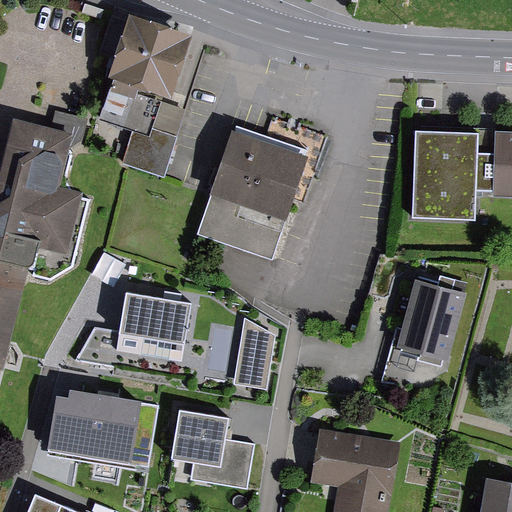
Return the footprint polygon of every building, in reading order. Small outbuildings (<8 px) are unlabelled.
[(183,46),(119,25),(102,76),(165,98),(183,46)] [(157,106),(103,88),(93,119),(130,132),(119,166),(158,179),(172,138),(148,130),(157,106)] [(66,135),(9,122),(0,159),(0,363),(21,272),(52,280),(74,267),(89,199),(53,191),(66,135)] [(511,132),(417,122),(407,218),(475,221),(476,196),(511,197),(511,132)] [(316,157),(241,131),(204,236),(280,262),(316,157)] [(462,292),(412,280),(395,349),(445,361),(462,292)] [(189,306),(110,294),(104,333),(94,331),(81,351),(180,366),(189,306)] [(241,378),(267,382),(276,329),(250,324),(241,378)] [(71,401),(58,399),(49,447),(129,461),(139,403),(72,392),(71,401)] [(227,420),(171,410),(162,463),(196,468),(193,483),(249,493),(256,448),(223,443),(227,420)] [(391,511),(400,445),(321,435),(315,483),(340,486),(336,511),(391,511)] [(511,511),(511,487),(474,482),(469,511),(511,511)] [(66,506),(41,495),(33,511),(107,511),(70,497),(66,506)]
